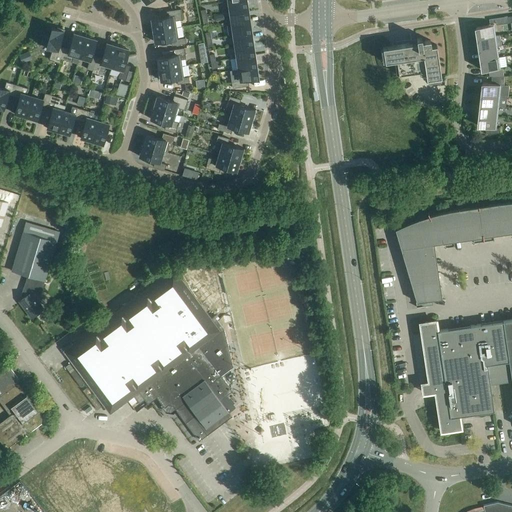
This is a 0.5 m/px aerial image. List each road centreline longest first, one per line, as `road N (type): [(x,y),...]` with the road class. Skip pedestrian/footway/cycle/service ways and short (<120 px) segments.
road 1 (unclassified): [(485,471),(482,448),(432,451),(410,413),(415,386),(388,229)]
road 2 (residential): [(267,22),(275,94),(247,184),(205,193),(121,167)]
road 3 (tertiary): [(325,84),(364,358)]
road 4 (residential): [(511,142),(479,147),(460,138),(457,2)]
road 5 (residential): [(199,511),(156,453),(76,426)]
road 6 (residential): [(121,167),(146,85),(138,33)]
road 7 (residential): [(76,426),(0,317)]
road 8 (unclassified): [(328,20),(457,2)]
road 9 (residential): [(121,167),(0,130)]
